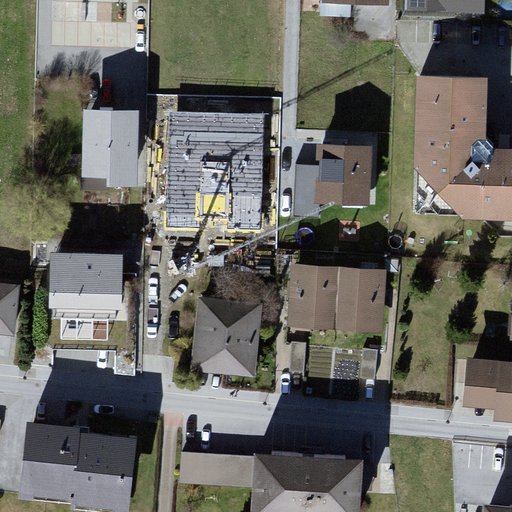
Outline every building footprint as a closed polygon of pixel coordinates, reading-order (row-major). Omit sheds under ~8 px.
[(411,0),(411,14),(493,17),(493,0),(411,0)] [(427,72),(424,213),(511,215),(511,145),(497,145),(499,74),(427,72)] [(118,193),(143,194),(145,110),(90,109),(88,175),(110,175),(110,185),(118,185),(118,193)] [(322,202),(376,205),(379,146),(325,143),(322,202)] [(58,306),(130,307),(130,253),(59,252),(58,306)] [(385,335),(390,270),(295,263),(290,327),(385,335)] [(0,333),(20,334),(23,288),(0,286),(0,333)] [(193,373),(260,379),(266,306),(214,301),(213,315),(198,314),(193,373)] [(378,353),(363,352),(361,382),(376,383),(378,353)] [(500,420),(511,421),(511,361),(474,358),(470,406),(501,408),(500,420)] [(86,434),(86,425),(34,421),(27,497),(78,502),(77,510),(96,511),(136,511),(144,439),(86,434)] [(184,455),(182,485),(263,489),(261,511),(372,511),(375,457),(264,450),(263,459),(184,455)] [(511,511),(511,505),(494,503),(492,511),(511,511)]
